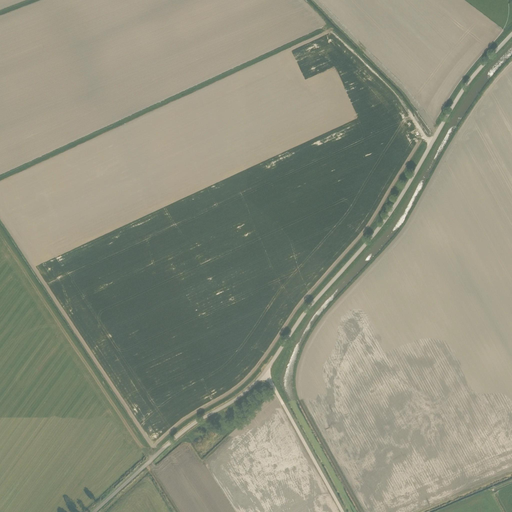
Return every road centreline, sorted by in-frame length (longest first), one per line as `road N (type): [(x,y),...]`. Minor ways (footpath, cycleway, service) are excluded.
road 1 (unclassified): [(95,511),(265,371),(315,299),(378,230),(469,81),(511,33)]
road 2 (track): [(265,371),(341,511)]
